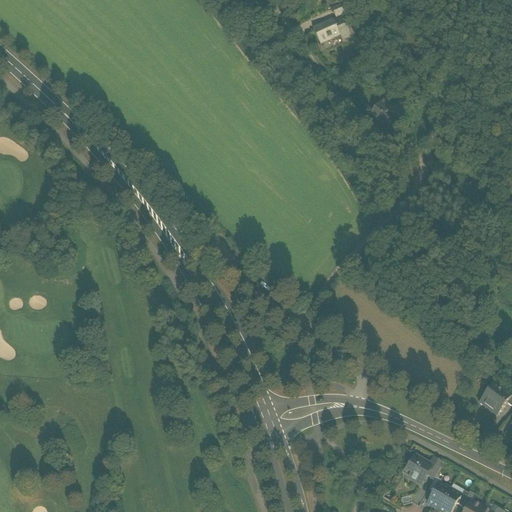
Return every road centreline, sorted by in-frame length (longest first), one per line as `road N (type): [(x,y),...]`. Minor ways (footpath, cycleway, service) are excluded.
road 1 (tertiary): [(0,52),(163,229),(269,420)]
road 2 (unclassified): [(267,0),(352,111),(421,167),(415,189),(303,321)]
road 3 (unclassified): [(511,475),(358,407)]
